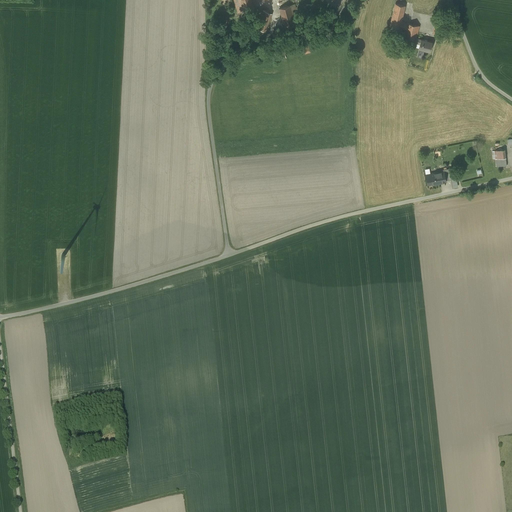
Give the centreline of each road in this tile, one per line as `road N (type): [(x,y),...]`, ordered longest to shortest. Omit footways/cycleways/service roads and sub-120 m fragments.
road 1 (unclassified): [(511,178),(345,215),(107,293),(0,316)]
road 2 (unclassified): [(20,511),(0,348)]
road 3 (unclassified): [(449,0),(479,71),(511,100)]
